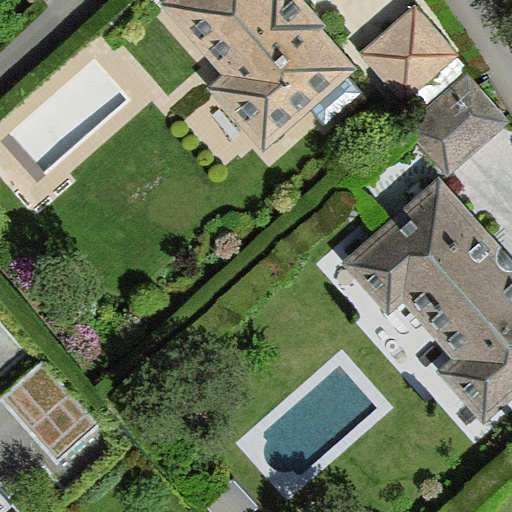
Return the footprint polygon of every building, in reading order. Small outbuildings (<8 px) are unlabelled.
[(265,139),(354,60),(300,0),(167,0),(229,68),(214,82),(265,139)] [(461,54),(421,9),(368,55),(408,101),(461,54)] [(476,86),(423,133),(454,168),(507,121),(476,86)] [(511,255),(448,185),(356,268),(397,313),(413,299),(467,359),(451,373),(496,424),(511,409),(511,255)] [(0,496),(54,449),(0,388),(0,496)]
